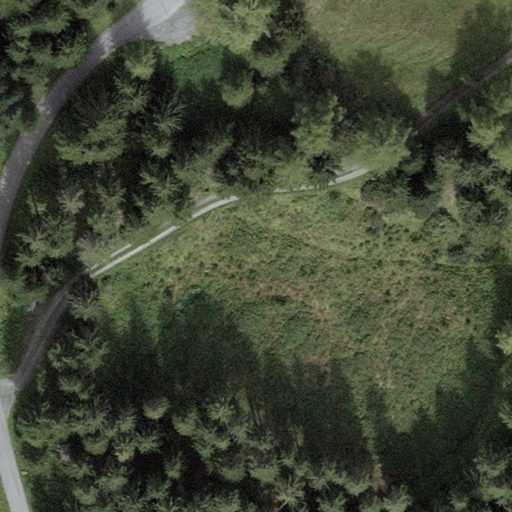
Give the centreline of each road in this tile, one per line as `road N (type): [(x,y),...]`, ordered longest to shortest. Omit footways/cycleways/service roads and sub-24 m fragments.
road 1 (track): [(0,403),(62,289),(114,250),(226,193),(309,183),(404,140),(511,50)]
road 2 (unclassified): [(0,197),(12,159),(73,79),(151,0)]
road 3 (track): [(394,511),(454,469),(486,429),(511,368)]
